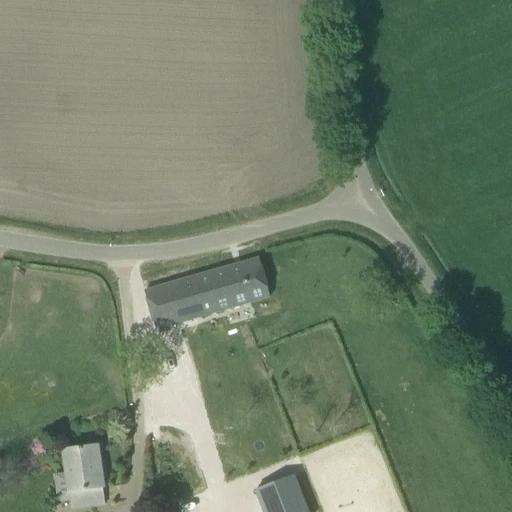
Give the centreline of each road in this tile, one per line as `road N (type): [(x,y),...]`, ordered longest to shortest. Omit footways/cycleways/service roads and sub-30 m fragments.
road 1 (unclassified): [(0,234),(78,247),(153,247),(371,198)]
road 2 (unknown): [(121,511),(141,464),(143,412),(123,247)]
road 3 (unclassified): [(511,402),(371,198)]
road 4 (unclassified): [(371,198),(334,126),(325,0)]
